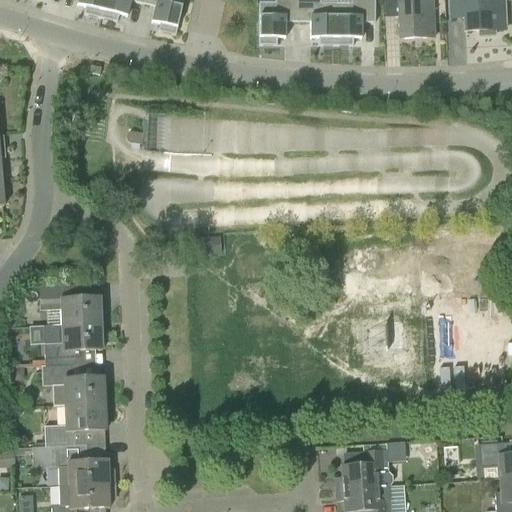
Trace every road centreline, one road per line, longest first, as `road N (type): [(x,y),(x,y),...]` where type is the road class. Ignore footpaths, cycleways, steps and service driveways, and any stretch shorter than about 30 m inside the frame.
road 1 (residential): [(142,511),(125,245),(111,230),(42,203)]
road 2 (unclassified): [(511,80),(400,87),(198,69)]
road 3 (residential): [(42,203),(41,124),(58,38)]
road 4 (residential): [(304,500),(157,511)]
road 5 (unclassified): [(198,69),(58,38)]
